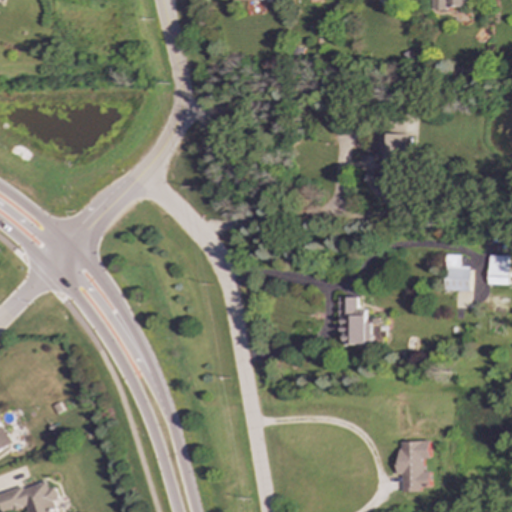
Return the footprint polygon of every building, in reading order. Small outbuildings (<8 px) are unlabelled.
[(431,0),(431,8),(462,9),(462,0),(431,0)] [(406,134),(378,133),(375,191),(404,192),(406,134)] [(461,255),(446,255),(445,291),(471,291),(471,267),(461,267),(461,255)] [(510,256),(489,256),(488,285),(509,285),(510,256)] [(358,297),(341,297),(341,332),(347,332),(347,345),(372,345),(373,322),(368,322),(368,309),(358,309),(358,297)] [(0,451),(14,443),(0,422),(0,451)] [(430,441),(398,441),(398,475),(402,475),(402,491),(422,491),(422,484),(430,484),(430,471),(423,471),(423,458),(430,458),(430,441)] [(57,511),(55,501),(59,500),(56,487),(49,489),(47,482),(24,488),(24,487),(0,493),(0,497),(4,511),(11,511),(25,508),(26,511),(57,511)]
